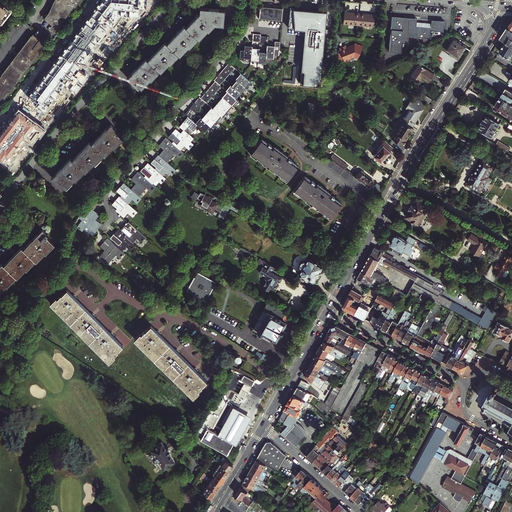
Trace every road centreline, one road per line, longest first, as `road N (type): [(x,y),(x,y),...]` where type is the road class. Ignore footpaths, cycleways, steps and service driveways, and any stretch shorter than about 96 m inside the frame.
road 1 (primary): [(327,311),(489,36)]
road 2 (residential): [(327,311),(465,385)]
road 3 (primary): [(262,426),(327,311)]
road 4 (residential): [(358,511),(262,426)]
